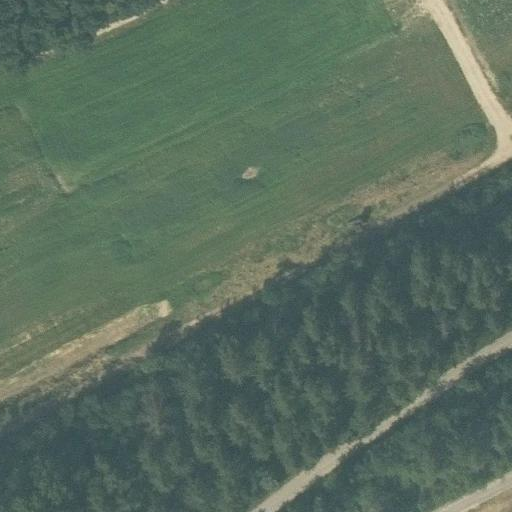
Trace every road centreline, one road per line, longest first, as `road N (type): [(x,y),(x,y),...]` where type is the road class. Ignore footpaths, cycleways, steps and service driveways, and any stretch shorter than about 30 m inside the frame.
road 1 (track): [(511,163),(0,429)]
road 2 (track): [(256,511),(511,347)]
road 3 (track): [(427,0),(493,129),(511,145)]
road 4 (track): [(0,57),(137,0)]
